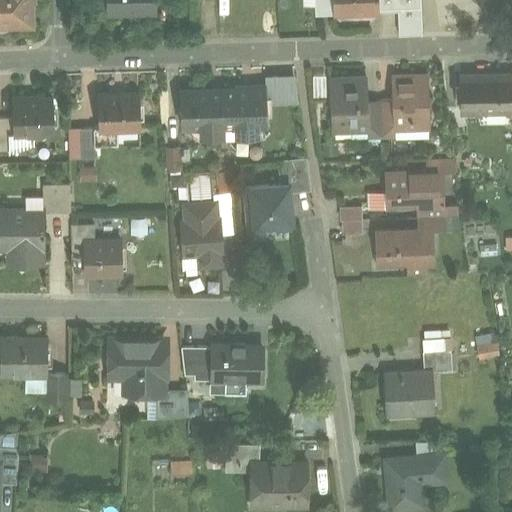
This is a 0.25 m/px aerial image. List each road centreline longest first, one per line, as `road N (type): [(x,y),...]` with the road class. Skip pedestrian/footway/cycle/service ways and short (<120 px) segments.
road 1 (residential): [(55,61),(511,45)]
road 2 (residential): [(325,311),(0,311)]
road 3 (residential): [(351,511),(325,311)]
